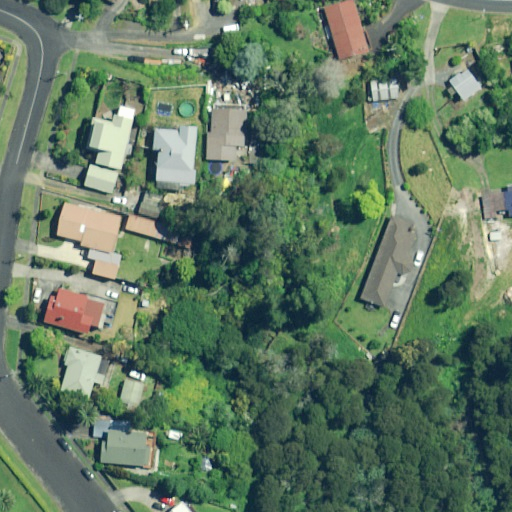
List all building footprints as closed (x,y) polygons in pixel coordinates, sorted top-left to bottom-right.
[(369,51),(353,0),(350,0),(324,8),(339,60),(369,51)] [(480,89),(466,68),(449,80),(463,100),(480,89)] [(398,98),(397,80),(371,82),(372,100),(398,98)] [(247,106),(212,105),(211,133),(207,133),(207,160),(235,160),(236,146),(246,146),(247,106)] [(134,109),(116,106),(113,123),(92,119),(86,148),(99,150),(96,163),(121,169),(134,109)] [(193,185),(195,129),(154,128),(153,150),(157,150),(156,183),(193,185)] [(118,175),(89,167),(83,187),(112,195),(118,175)] [(511,216),(511,185),(507,187),(507,190),(480,194),(483,218),(494,217),(493,211),(508,209),(509,217),(511,216)] [(166,201),(145,193),(139,210),(160,218),(166,201)] [(121,218),(64,204),(56,235),(81,241),(80,245),(91,248),(88,258),(96,260),(93,274),(115,279),(120,256),(112,254),(121,218)] [(195,234),(130,214),(126,229),(191,249),(195,234)] [(410,223),(392,216),(361,299),(384,308),(398,273),(408,277),(414,259),(407,256),(415,234),(407,231),(410,223)] [(101,328),(103,323),(112,325),(118,305),(60,289),(59,289),(57,298),(51,297),(43,322),(87,334),(90,325),(101,328)] [(150,334),(132,331),(130,342),(147,346),(150,334)] [(100,357),(68,347),(63,364),(68,365),(61,391),(88,399),(100,357)] [(143,385),(124,380),(118,402),(137,407),(143,385)] [(93,438),(108,439),(107,444),(102,444),(100,463),(144,466),(146,433),(110,430),(111,413),(94,412),(93,438)] [(189,511),(182,503),(171,511),(189,511)]
